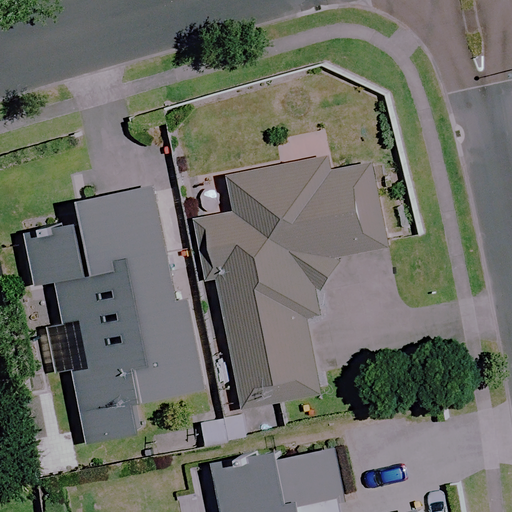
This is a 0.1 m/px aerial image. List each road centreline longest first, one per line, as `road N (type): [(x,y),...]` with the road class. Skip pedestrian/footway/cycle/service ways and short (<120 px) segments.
road 1 (residential): [(463,0),(511,216)]
road 2 (residential): [(175,0),(0,48)]
